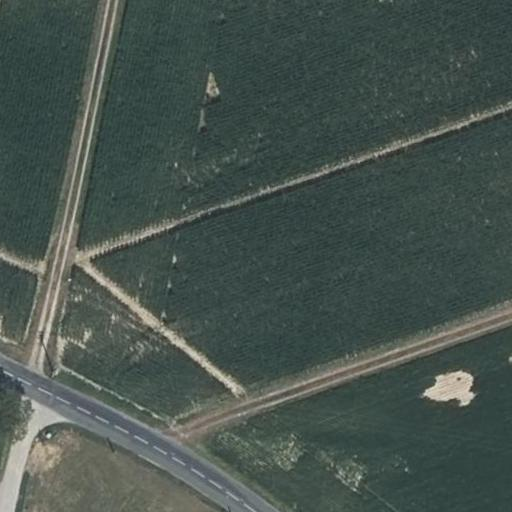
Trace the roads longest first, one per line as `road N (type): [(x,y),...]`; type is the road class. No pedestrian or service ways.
road 1 (track): [(29,386),(110,0)]
road 2 (tertiary): [(238,511),(29,386)]
road 3 (residential): [(29,386),(4,511)]
